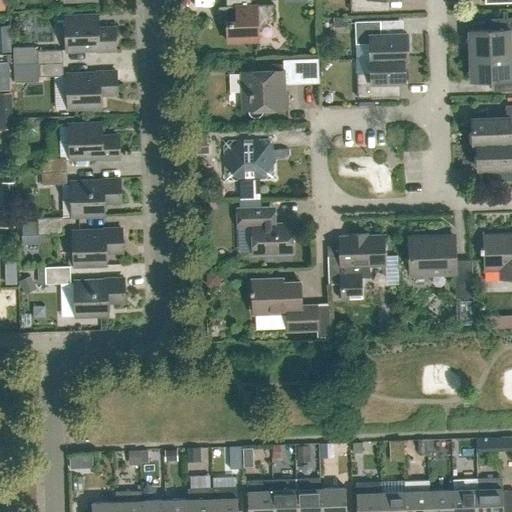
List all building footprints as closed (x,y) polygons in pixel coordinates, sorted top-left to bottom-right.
[(265,21),(274,20),(273,4),(251,5),(251,0),(225,0),(226,7),(236,7),(237,21),(227,21),(227,41),(258,40),(258,28),(265,21)] [(378,0),(350,0),(351,12),(379,11),(378,0)] [(65,16),(67,51),(97,49),(97,51),(115,51),(114,28),(98,28),(97,15),(65,16)] [(511,38),(511,17),(496,18),(497,30),(469,31),(470,56),(511,54),(510,39),(511,38)] [(355,21),(356,44),(370,43),(370,59),(404,58),(408,58),(407,34),(381,35),(380,21),(355,21)] [(9,26),(0,26),(0,52),(10,52),(9,26)] [(63,62),(62,49),(37,50),(33,47),(13,48),(14,64),(63,62)] [(511,54),(470,56),(471,81),(498,80),(499,91),(511,90),(511,78),(511,79),(511,54)] [(283,60),(284,70),(241,72),(242,93),(247,93),(248,109),(248,111),(249,113),(250,114),(251,115),(252,116),(254,117),(255,117),(256,117),(258,117),(259,116),(261,115),(263,113),(263,112),(263,111),(264,110),(264,109),(287,108),(287,93),(282,93),(282,84),(319,82),(318,58),(283,60)] [(405,82),(404,58),(370,59),(371,72),(357,73),(357,97),(383,97),(382,83),(405,82)] [(38,76),(63,76),(63,62),(14,64),(14,82),(38,81),(38,76)] [(67,74),(69,108),(101,107),(100,94),(117,94),(116,71),(99,71),(99,73),(67,74)] [(472,118),(473,144),(477,144),(477,143),(511,142),(510,126),(511,125),(511,105),(505,105),(506,117),(472,118)] [(101,123),(69,124),(70,159),(101,157),(101,159),(119,158),(118,136),(102,136),(101,123)] [(206,134),(195,134),(196,146),(207,146),(206,134)] [(274,158),(285,158),(288,155),(288,149),(278,149),(274,154),(273,141),(274,141),(275,140),(275,139),(275,138),(274,137),(273,137),(272,137),(271,138),(225,140),(224,139),(223,139),(222,139),(221,140),(221,141),(221,142),(222,142),(223,143),(224,179),(223,179),(223,180),(223,181),(223,182),(224,183),(225,183),(226,183),(226,182),(227,181),(272,179),(273,180),(274,181),(275,181),(276,180),(276,179),(276,178),(275,177),(274,158)] [(511,141),(511,142),(477,143),(477,144),(478,168),(505,168),(506,180),(511,180),(511,141)] [(66,157),(41,158),(42,171),(67,170),(66,157)] [(42,184),(67,183),(67,170),(42,171),(42,184)] [(71,182),(72,216),(104,215),(104,202),(121,201),(120,178),(102,179),(102,181),(71,182)] [(238,225),(252,225),(253,254),(293,252),(292,223),(274,224),(273,207),(237,209),(238,225)] [(38,234),(63,234),(62,217),(37,217),(38,234)] [(73,231),(74,266),(106,265),(106,252),(122,251),(122,228),(104,229),(104,230),(73,231)] [(511,234),(483,236),(483,231),(482,231),(483,247),(480,247),(480,252),(483,252),(484,280),(485,280),(484,268),(499,268),(500,280),(511,279),(511,234)] [(455,272),(456,297),(472,296),(471,260),(455,261),(454,236),(427,237),(427,234),(411,235),(411,238),(409,238),(410,273),(455,272)] [(369,266),(384,265),(385,273),(386,273),(384,235),(339,236),(340,256),(327,256),(328,284),(341,284),(341,299),(362,298),(361,278),(370,277),(369,266)] [(54,239),(54,257),(65,256),(65,239),(54,239)] [(45,284),(71,283),(70,266),(45,267),(45,284)] [(123,278),(105,279),(105,280),(75,281),(76,316),(108,315),(107,302),(124,301),(123,278)] [(288,330),(317,329),(317,305),(301,306),(300,282),(275,283),(275,279),(252,279),(252,290),(250,290),(250,294),(253,294),(253,313),(288,312),(288,330)] [(493,317),(483,317),(483,331),(493,331),(493,317)] [(85,427),(75,427),(75,442),(85,441),(85,427)] [(309,447),(296,447),(297,460),(309,460),(309,447)] [(252,448),(242,448),(242,466),(253,466),(252,448)] [(78,456),(68,457),(68,469),(78,469),(78,456)] [(511,511),(511,490),(502,490),(502,477),(477,478),(477,511),(511,511)] [(273,511),(297,511),(296,478),(272,479),(273,511)] [(321,511),(321,488),(320,478),(296,478),(297,511),(321,511)] [(453,479),(453,489),(453,511),(477,511),(477,478),(453,479)] [(273,511),(272,479),(247,480),(248,511),(273,511)] [(405,481),(405,491),(406,511),(429,511),(429,490),(429,480),(405,481)] [(381,511),(381,492),(381,482),(356,482),(356,511),(381,511)] [(238,511),(237,487),(212,488),(212,511),(238,511)] [(346,511),(346,487),(321,488),(321,511),(346,511)] [(212,511),(212,488),(188,488),(188,499),(188,511),(212,511)] [(453,511),(453,489),(429,490),(429,511),(453,511)] [(140,511),(141,500),(140,490),(116,491),(117,501),(116,511),(140,511)] [(406,511),(405,491),(381,492),(381,511),(406,511)] [(165,500),(165,511),(188,511),(188,499),(165,500)] [(165,511),(165,500),(141,500),(140,511),(165,511)] [(116,511),(117,501),(91,502),(91,511),(116,511)]
